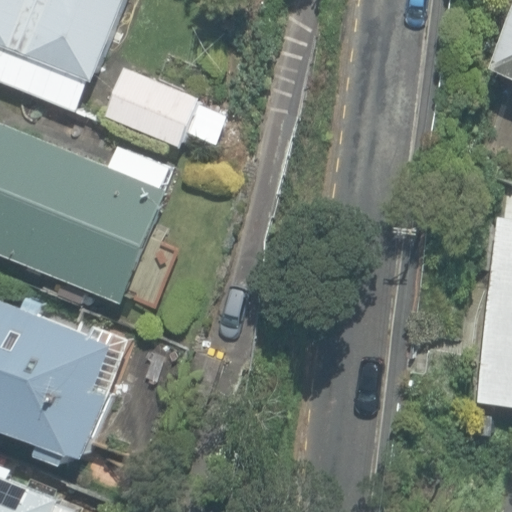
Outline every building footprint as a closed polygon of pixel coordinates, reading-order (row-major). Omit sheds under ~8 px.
[(136,0),(0,0),(0,46),(105,86),(136,0)] [(189,191),(6,122),(0,138),(0,253),(150,307),(189,191)] [(511,216),(504,216),(484,401),(511,404),(511,216)] [(143,338),(0,283),(0,413),(99,452),(143,338)] [(77,511),(83,495),(0,463),(0,511),(77,511)]
